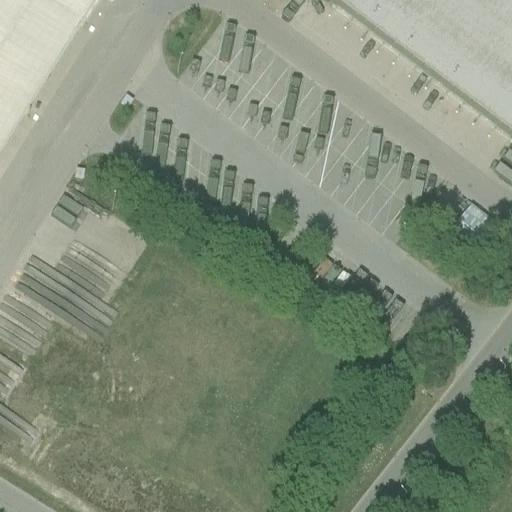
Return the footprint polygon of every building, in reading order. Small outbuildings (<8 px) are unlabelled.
[(0,0),(0,157),(99,0),(0,0)] [(511,0),(338,0),(331,10),(511,147),(511,0)] [(444,243),(470,262),(494,230),(468,211),(444,243)] [(66,359),(47,392),(80,412),(100,378),(66,359)] [(226,511),(181,490),(170,511),(226,511)]
